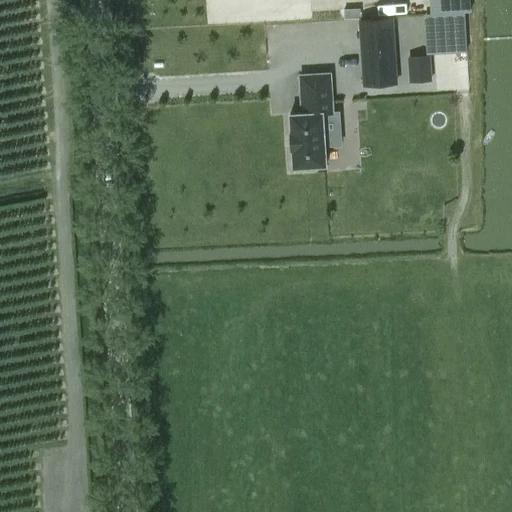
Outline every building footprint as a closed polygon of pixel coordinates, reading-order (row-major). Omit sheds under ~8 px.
[(470,0),(430,0),(431,13),(466,11),(471,11),(470,0)] [(426,13),(428,53),(468,51),(466,11),(431,13),(426,13)] [(392,20),(361,21),(365,85),(397,83),(392,20)] [(411,81),(431,80),(429,56),(409,57),(411,81)] [(301,77),(304,115),(292,115),(295,168),(326,165),(323,114),(333,114),(331,75),(301,77)]
